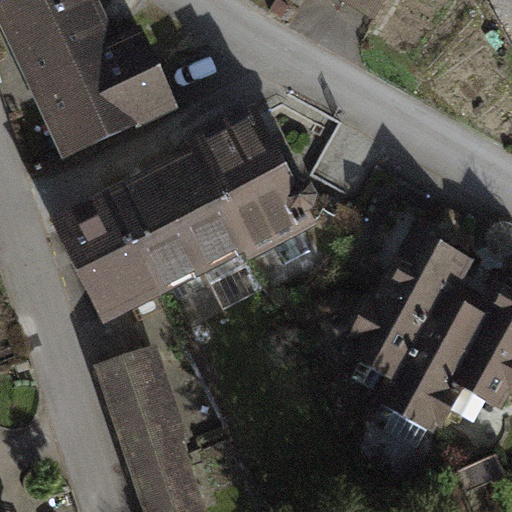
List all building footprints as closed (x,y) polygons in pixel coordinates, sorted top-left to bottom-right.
[(91,0),(46,0),(0,20),(0,33),(65,182),(181,132),(145,50),(118,62),(91,0)] [(241,0),(248,15),(281,0),(301,0),(382,41),(402,0),(241,0)] [(263,135),(54,242),(107,347),(246,275),(252,284),(316,249),(312,240),(317,232),(318,224),(317,217),(311,211),(304,207),(296,207),(263,135)] [(472,280),(413,247),(343,375),(383,397),(372,418),(439,454),(463,411),(504,434),(511,420),(511,300),(498,292),(478,328),(453,314),(472,280)] [(205,511),(160,364),(99,383),(139,511),(205,511)]
